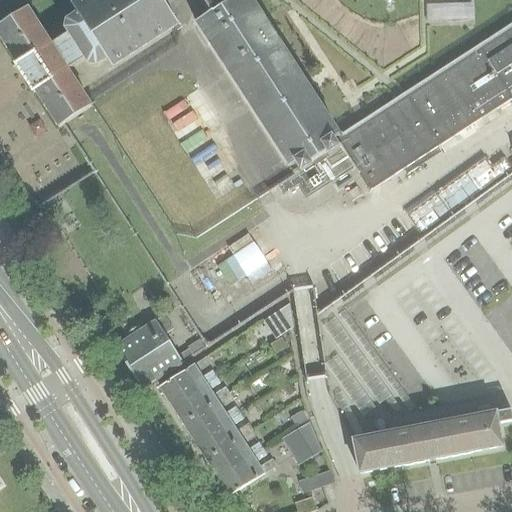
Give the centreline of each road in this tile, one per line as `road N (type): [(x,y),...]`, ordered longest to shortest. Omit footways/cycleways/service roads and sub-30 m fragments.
road 1 (secondary): [(142,511),(53,367),(24,338)]
road 2 (secondary): [(13,344),(122,511)]
